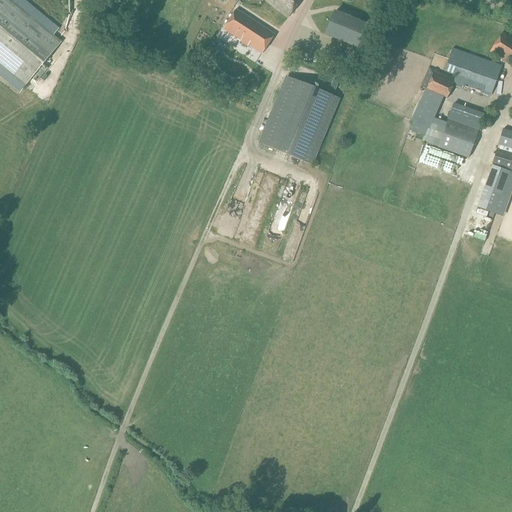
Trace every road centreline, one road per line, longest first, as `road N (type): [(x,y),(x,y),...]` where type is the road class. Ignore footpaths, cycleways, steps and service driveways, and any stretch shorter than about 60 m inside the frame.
road 1 (unclassified): [(352,511),(511,89)]
road 2 (track): [(92,511),(243,149)]
